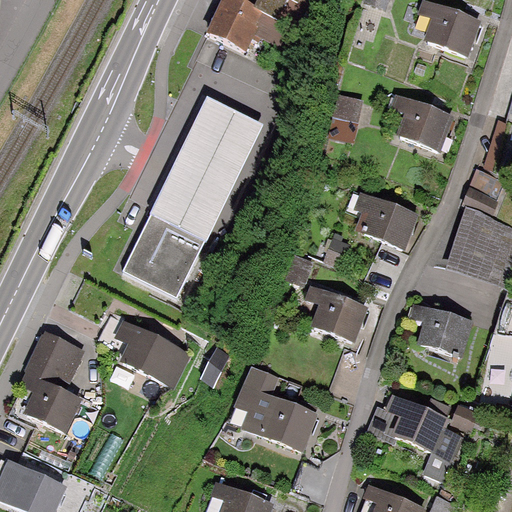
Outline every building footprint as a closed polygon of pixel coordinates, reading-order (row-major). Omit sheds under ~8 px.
[(255,8),(236,0),(224,0),(207,36),(246,55),(251,43),(258,47),(260,42),(294,59),(323,0),(302,0),(300,5),(290,0),(288,0),(279,20),(255,8)] [(258,0),(255,8),(279,20),(288,0),(290,0),(300,5),(302,0),(258,0)] [(391,0),(367,0),(365,5),(387,13),(391,0)] [(482,23),(425,2),(420,16),(434,21),(426,42),(469,57),(482,23)] [(364,101),(340,96),(331,138),(355,144),(364,101)] [(454,118),(397,97),(392,110),(405,114),(396,136),(440,153),(454,118)] [(206,101),(123,276),(178,301),(264,128),(206,101)] [(508,126),(499,123),(484,172),(493,175),(508,126)] [(478,170),(471,189),(498,200),(505,181),(478,170)] [(498,200),(471,189),(463,207),(467,209),(492,220),(500,201),(498,200)] [(419,217),(362,195),(355,213),(363,215),(357,233),(406,251),(419,217)] [(511,228),(492,220),(467,209),(448,269),(511,290),(511,287),(511,228)] [(333,241),(325,263),(342,270),(351,248),(333,241)] [(315,264),(296,256),(286,281),(306,288),(315,264)] [(354,305),(311,288),(306,301),(320,307),(313,327),(354,343),(367,310),(354,305)] [(473,323),(414,306),(410,320),(424,324),(418,345),(463,358),(473,323)] [(192,357),(124,322),(116,339),(129,346),(121,361),(176,389),(192,357)] [(87,352),(46,334),(10,416),(37,428),(40,423),(87,443),(100,414),(82,406),(86,399),(69,392),(87,352)] [(302,387),(254,369),(240,407),(251,411),(244,430),(304,453),(319,415),(311,412),(295,406),(302,387)] [(394,396),(387,411),(379,408),(368,434),(396,446),(399,441),(432,455),(424,474),(447,483),(466,438),(447,430),(451,420),(449,419),(453,409),(431,400),(427,410),(394,396)] [(479,415),(460,407),(451,427),(470,435),(479,415)] [(53,482),(9,463),(0,484),(0,502),(23,511),(57,511),(67,488),(53,482)] [(259,502),(216,484),(204,511),(274,511),(276,509),(259,502)] [(414,504),(372,487),(361,511),(426,511),(427,510),(414,504)] [(454,511),(457,506),(437,498),(431,511),(454,511)]
